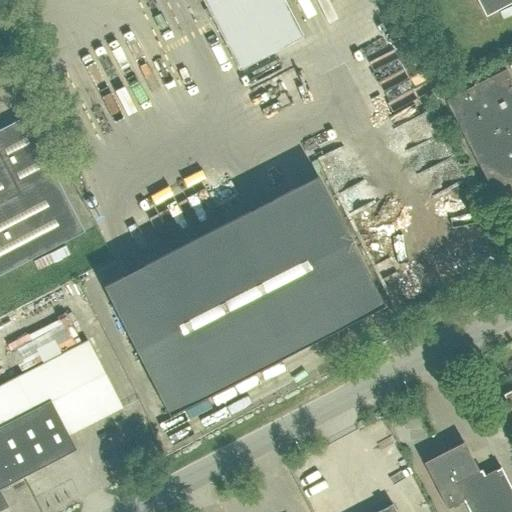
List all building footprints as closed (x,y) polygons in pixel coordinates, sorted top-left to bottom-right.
[(287,0),(202,0),(239,71),(306,36),(287,0)] [(511,0),(475,0),(484,17),(511,2),(511,0)] [(4,15),(0,16),(0,31),(7,44),(17,39),(4,15)] [(511,83),(505,70),(444,101),(491,191),(511,180),(511,83)] [(406,133),(431,120),(422,103),(397,117),(406,133)] [(25,117),(0,130),(0,274),(84,231),(25,117)] [(206,181),(225,170),(212,146),(193,156),(206,181)] [(383,306),(317,177),(103,286),(169,415),(383,306)] [(66,246),(33,261),(38,270),(70,254),(66,246)] [(0,511),(8,508),(0,492),(0,489),(75,451),(68,436),(121,409),(87,342),(0,386),(0,511)] [(511,390),(503,395),(511,412),(511,390)] [(139,427),(130,431),(142,455),(151,451),(139,427)] [(451,450),(423,464),(446,509),(458,503),(456,499),(460,497),(467,511),(511,511),(511,492),(500,469),(483,477),(480,471),(478,473),(469,456),(462,459),(461,461),(455,459),(455,458),(451,450)]
